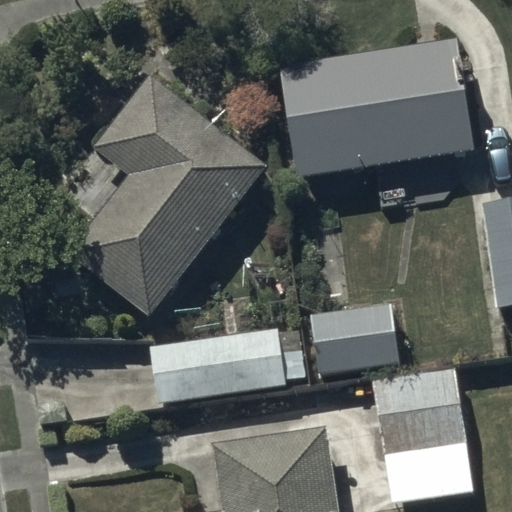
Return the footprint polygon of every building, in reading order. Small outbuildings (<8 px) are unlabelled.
[(459,58),(281,86),(299,201),(376,189),(381,227),(427,219),(420,178),(476,169),(459,58)] [(150,90),(92,163),(129,193),(67,272),(149,336),(269,184),(150,90)] [(511,216),(483,220),(494,324),(511,322),(511,216)] [(390,324),(312,332),(319,389),(397,380),(390,324)] [(282,344),(153,363),(161,419),(285,401),(284,394),(305,391),(298,346),(282,348),(282,344)] [(441,511),(474,507),(457,384),(376,396),(392,511),(441,511)] [(336,511),(327,446),(213,463),(219,511),(336,511)]
